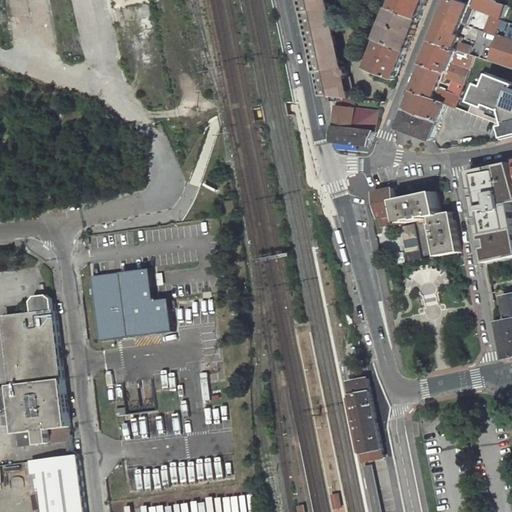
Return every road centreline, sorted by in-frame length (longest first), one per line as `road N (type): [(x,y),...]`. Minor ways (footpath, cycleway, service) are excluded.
road 1 (unclassified): [(60,225),(100,511)]
road 2 (unknown): [(92,449),(182,436),(191,420),(190,368),(170,353),(80,361)]
road 3 (unclassified): [(333,166),(398,391)]
road 4 (residential): [(497,372),(455,160)]
road 5 (unclassified): [(151,130),(169,161),(165,184),(142,202),(60,225)]
road 6 (unclassified): [(379,159),(442,0)]
road 7 (unclassified): [(294,0),(333,166)]
road 8 (unknown): [(68,267),(204,242)]
road 9 (unclassified): [(398,391),(413,511)]
